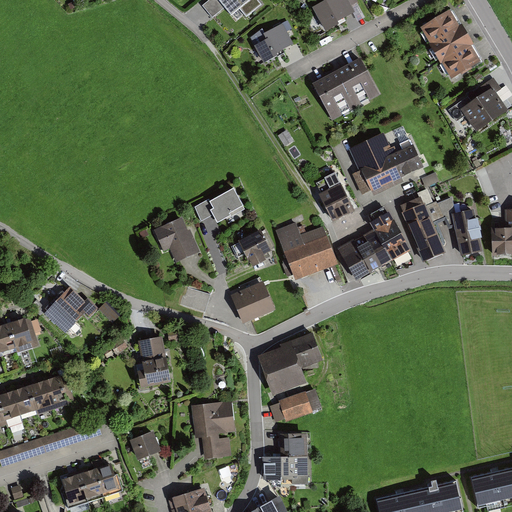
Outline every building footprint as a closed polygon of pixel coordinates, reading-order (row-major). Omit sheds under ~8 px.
[(219,0),(211,0),(202,8),(212,20),(225,9),(218,1),(219,0)] [(247,19),(262,6),(257,0),(219,0),(218,1),(225,9),(231,18),(240,11),(247,19)] [(355,0),(333,0),(313,11),(326,33),(356,16),(352,8),(358,5),(355,0)] [(460,30),(451,14),(421,32),(431,48),(460,30)] [(283,26),(265,36),(262,31),(251,39),(265,66),(277,59),(276,56),(294,47),(283,26)] [(460,30),(431,48),(429,49),(441,68),(443,67),(472,50),(475,48),(463,28),(460,30)] [(472,50),(443,67),(452,84),(482,66),(472,50)] [(360,62),(312,88),(331,123),(379,97),(360,62)] [(468,98),(448,112),(457,126),(465,120),(477,137),(509,116),(495,96),(502,91),(494,81),(479,91),(484,98),(473,105),(468,98)] [(352,173),(362,193),(372,188),(401,174),(423,164),(413,142),(394,151),(384,131),(350,147),(360,169),(352,173)] [(324,188),(321,189),(335,216),(355,205),(332,162),(315,171),(324,188)] [(427,187),(440,182),(437,173),(424,178),(427,187)] [(401,174),(372,188),(374,194),(404,180),(401,174)] [(212,199),(195,207),(202,222),(217,214),(221,222),(248,209),(238,190),(214,202),(212,199)] [(422,193),(400,202),(425,258),(447,249),(422,193)] [(483,247),(475,206),(453,210),(461,251),(483,247)] [(390,208),(371,218),(375,226),(394,258),(413,247),(390,208)] [(170,247),(176,261),(200,250),(190,228),(189,229),(183,215),(154,229),(164,250),(170,247)] [(296,219),(275,227),(295,278),(338,261),(323,223),(301,232),(296,219)] [(511,222),(506,223),(492,223),(494,253),(511,252),(511,222)] [(394,258),(375,226),(363,233),(381,265),(394,258)] [(267,259),(265,255),(273,250),(261,229),(239,241),(240,243),(233,246),(239,257),(246,254),(250,262),(252,262),(254,266),(263,261),(267,259)] [(381,265),(363,233),(339,246),(357,278),(381,265)] [(231,294),(243,322),(276,307),(263,279),(231,294)] [(88,297),(86,298),(70,284),(57,299),(45,312),(66,331),(78,318),(85,310),(90,314),(98,306),(88,297)] [(206,313),(212,294),(186,287),(180,306),(206,313)] [(100,308),(113,321),(121,312),(109,300),(100,308)] [(17,345),(34,340),(33,337),(29,326),(26,318),(25,315),(9,321),(17,345)] [(34,340),(17,345),(19,351),(40,345),(30,316),(26,318),(29,326),(33,337),(34,340)] [(0,348),(1,351),(17,345),(9,321),(0,323),(0,348)] [(138,368),(141,385),(172,378),(171,376),(169,365),(162,334),(150,337),(140,339),(141,345),(140,346),(144,366),(138,368)] [(258,357),(272,398),(309,386),(303,369),(323,362),(315,338),(258,357)] [(66,375),(61,377),(69,401),(53,406),(37,412),(38,416),(75,403),(66,375)] [(61,377),(45,382),(53,406),(69,401),(61,377)] [(45,382),(29,388),(37,412),(53,406),(45,382)] [(29,388),(13,393),(21,417),(37,412),(29,388)] [(318,392),(272,407),(278,425),(324,411),(318,392)] [(13,393),(0,397),(0,407),(5,422),(21,417),(13,393)] [(219,433),(236,430),(232,399),(191,404),(196,436),(202,435),(219,433)] [(0,450),(0,460),(2,466),(102,434),(97,419),(0,450)] [(139,459),(160,451),(152,431),(131,439),(139,459)] [(205,458),(232,455),(229,436),(220,438),(203,440),(205,458)] [(267,451),(267,478),(312,478),(312,436),(283,436),(283,451),(267,451)] [(103,491),(120,486),(112,461),(95,466),(100,481),(101,483),(103,491)] [(87,496),(103,491),(101,483),(100,481),(95,466),(79,471),(87,496)] [(511,468),(471,478),(478,508),(487,506),(488,511),(511,505),(511,468)] [(70,502),(87,496),(79,471),(62,477),(70,502)] [(457,479),(377,498),(379,511),(463,511),(463,510),(464,510),(457,479)] [(211,511),(204,486),(187,491),(192,511),(211,511)] [(192,511),(187,491),(173,495),(173,496),(169,498),(172,511),(192,511)] [(251,509),(252,511),(290,511),(279,492),(250,508),(251,509)]
